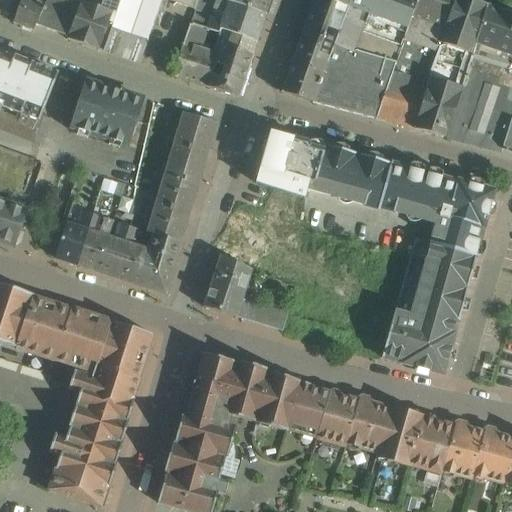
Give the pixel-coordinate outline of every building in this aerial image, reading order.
[(43,5),(32,0),(22,0),(13,23),(33,31),(35,26),(43,5)] [(64,0),(46,0),(35,26),(67,37),(80,6),(64,0)] [(103,0),(100,9),(97,17),(109,21),(109,22),(113,24),(121,0),(103,0)] [(147,39),(160,0),(121,0),(113,24),(112,27),(130,33),(147,39)] [(165,0),(195,11),(198,0),(165,0)] [(265,17),(229,3),(218,0),(215,0),(212,9),(225,13),(220,29),(257,43),(265,17)] [(271,0),(218,0),(229,3),(265,17),(266,17),(271,0)] [(343,18),(350,0),(315,0),(313,8),(332,15),(343,18)] [(415,0),(350,0),(343,18),(333,46),(394,63),(415,0)] [(389,79),(411,87),(412,87),(413,81),(426,86),(429,77),(428,76),(440,45),(442,40),(440,40),(453,0),(415,0),(394,63),(389,79)] [(487,7),(468,0),(453,0),(440,40),(442,40),(440,45),(471,56),(475,45),(487,7)] [(100,9),(82,3),(68,37),(67,37),(66,39),(99,51),(109,22),(109,21),(97,17),(100,9)] [(511,15),(487,7),(475,45),(511,57),(511,15)] [(332,15),(313,8),(281,92),(312,104),(326,65),(315,61),(332,15)] [(219,55),(213,53),(202,49),(208,30),(190,25),(172,77),(208,87),(219,55)] [(130,33),(112,27),(104,50),(122,56),(130,33)] [(213,53),(219,55),(223,45),(252,56),(257,43),(220,29),(219,33),(220,34),(213,53)] [(130,33),(122,56),(139,62),(147,39),(130,33)] [(252,56),(223,45),(219,55),(208,87),(238,97),(252,56)] [(471,56),(440,45),(428,76),(429,77),(462,89),(469,67),(471,56)] [(511,112),(511,57),(475,45),(471,56),(469,67),(462,89),(446,139),(499,153),(500,150),(511,112)] [(394,63),(333,46),(326,65),(312,104),(374,121),(374,120),(375,120),(389,79),(394,63)] [(0,63),(0,102),(45,120),(58,86),(34,77),(29,75),(30,75),(20,71),(20,72),(15,70),(15,69),(0,63)] [(462,89),(429,77),(426,86),(412,130),(446,139),(462,89)] [(411,87),(389,79),(375,120),(397,126),(399,124),(411,87)] [(142,101),(85,82),(85,83),(71,128),(78,130),(76,135),(87,139),(89,134),(109,141),(108,146),(119,149),(120,144),(128,147),(142,101)] [(511,112),(500,150),(511,154),(511,112)] [(165,173),(199,183),(217,124),(183,113),(165,173)] [(281,164),(288,138),(270,133),(262,159),(281,164)] [(288,138),(281,164),(295,167),(297,162),(302,162),(305,155),(308,155),(309,148),(307,143),(288,138)] [(343,195),(354,155),(323,146),(322,151),(309,148),(308,155),(305,155),(302,162),(297,162),(295,167),(293,173),(310,176),(308,185),(343,195)] [(382,204),(393,165),(390,164),(390,165),(354,155),(343,195),(380,205),(380,204),(382,204)] [(281,164),(262,159),(255,184),(293,196),(304,199),(308,185),(310,176),(293,173),(295,167),(281,164)] [(442,202),(448,180),(393,165),(382,204),(436,219),(442,202)] [(199,183),(165,173),(147,232),(148,233),(148,234),(152,235),(152,234),(181,243),(199,183)] [(442,202),(488,215),(492,200),(486,189),(456,181),(456,182),(448,180),(442,202)] [(293,196),(285,223),(292,226),(289,233),(300,238),(299,240),(311,244),(314,233),(315,228),(297,222),(304,199),(293,196)] [(256,209),(234,201),(211,251),(220,255),(247,269),(252,271),(256,272),(262,261),(273,237),(276,238),(283,222),(256,209)] [(26,211),(0,202),(0,242),(13,247),(26,211)] [(77,228),(67,224),(55,259),(76,266),(92,216),(82,213),(77,228)] [(92,216),(76,266),(96,273),(108,238),(98,235),(103,219),(92,216)] [(114,240),(108,238),(96,273),(113,278),(129,227),(119,224),(114,240)] [(129,227),(113,278),(129,283),(140,248),(134,246),(139,231),(129,227)] [(480,240),(434,227),(429,244),(476,257),(480,240)] [(152,234),(152,235),(146,253),(141,251),(142,248),(140,248),(129,283),(161,294),(166,291),(181,243),(152,234)] [(429,244),(414,240),(381,359),(402,364),(401,365),(443,376),(447,362),(454,335),(476,257),(429,244)] [(247,269),(220,255),(203,307),(236,318),(252,271),(247,269)] [(295,274),(262,261),(256,272),(353,313),(358,300),(350,297),(349,298),(294,275),(295,274)] [(0,344),(16,349),(15,350),(20,352),(37,298),(34,297),(34,296),(0,285),(0,344)] [(37,298),(20,352),(54,363),(54,362),(85,372),(88,365),(103,319),(71,308),(70,309),(37,298)] [(88,365),(139,379),(153,336),(111,323),(111,321),(103,319),(88,365)] [(204,440),(231,446),(236,427),(229,425),(231,416),(255,423),(269,372),(270,371),(246,364),(247,364),(237,361),(236,363),(226,360),(226,361),(202,354),(195,379),(194,378),(192,388),(185,413),(183,412),(180,423),(178,433),(204,440)] [(70,381),(133,401),(140,380),(139,379),(88,365),(85,372),(84,376),(73,372),(70,381)] [(309,386),(300,383),(300,382),(279,376),(279,375),(269,372),(255,423),(285,431),(284,432),(286,433),(286,432),(316,440),(329,393),(309,387),(309,386)] [(133,401),(70,381),(67,391),(79,395),(73,411),(127,427),(128,422),(127,422),(134,401),(133,401)] [(341,395),(332,393),(333,391),(330,390),(329,393),(316,440),(316,441),(345,449),(346,446),(359,400),(358,400),(341,395)] [(389,408),(364,401),(365,398),(362,397),(358,399),(358,400),(359,400),(346,446),(376,454),(389,408)] [(423,417),(390,408),(389,408),(376,454),(375,459),(410,468),(410,467),(424,417),(423,416),(423,417)] [(69,428),(121,443),(127,427),(73,411),(68,428),(69,428)] [(432,417),(428,416),(424,417),(410,467),(411,467),(425,471),(440,476),(441,473),(454,426),(453,426),(434,421),(434,420),(432,417)] [(458,422),(455,424),(454,426),(441,473),(471,481),(472,477),(471,477),(484,433),(483,433),(460,426),(462,423),(458,422)] [(121,443),(69,428),(66,438),(55,435),(54,435),(51,444),(116,463),(122,443),(121,443)] [(511,438),(490,432),(491,429),(487,428),(484,430),(483,433),(484,433),(471,477),(472,477),(503,486),(504,484),(503,484),(511,453),(511,438)] [(185,511),(204,440),(178,433),(175,444),(172,443),(163,473),(165,474),(162,484),(163,484),(158,504),(185,511)] [(204,440),(185,511),(212,511),(217,493),(225,496),(228,484),(218,481),(225,458),(227,458),(231,446),(204,440)] [(55,471),(108,489),(109,489),(116,465),(115,465),(116,463),(51,444),(48,454),(60,458),(56,469),(55,469),(55,471)] [(511,453),(503,484),(504,484),(511,486),(511,453)] [(108,489),(55,471),(48,491),(101,509),(108,489)]
